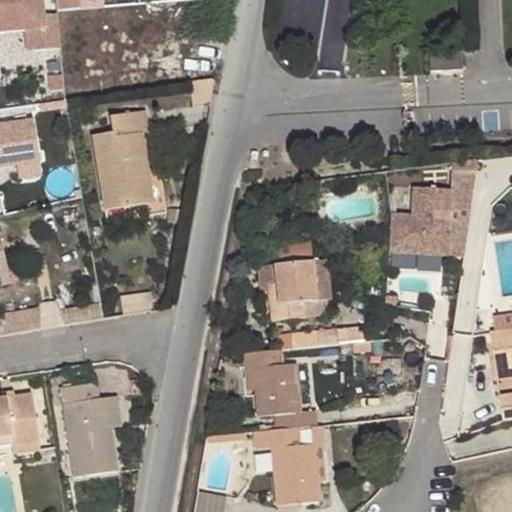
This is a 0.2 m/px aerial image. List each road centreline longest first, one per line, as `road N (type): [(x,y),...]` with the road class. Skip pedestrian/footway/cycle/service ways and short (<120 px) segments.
road 1 (residential): [(250,0),(192,345)]
road 2 (residential): [(192,345),(140,336),(0,357)]
road 3 (residential): [(192,345),(162,511)]
